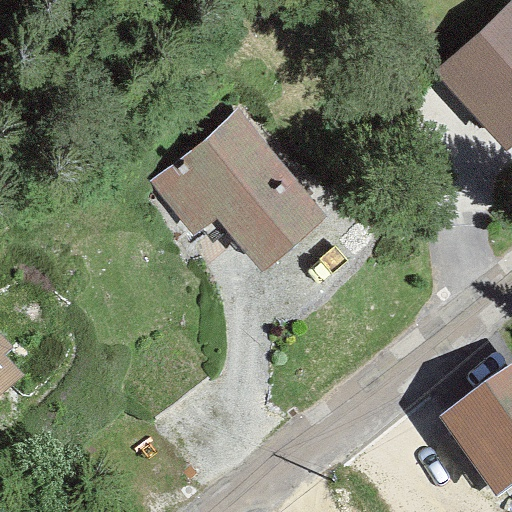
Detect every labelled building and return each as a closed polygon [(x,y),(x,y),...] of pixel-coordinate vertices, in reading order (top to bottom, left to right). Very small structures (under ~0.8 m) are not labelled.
[(511,77),(477,108),(511,148),(511,77)] [(295,141),(212,188),(246,245),(274,229),(298,266),(350,236),(295,141)] [(147,381),(184,427),(242,393),(207,342),(147,381)] [(0,424),(40,399),(26,377),(36,370),(25,346),(0,363),(0,424)] [(511,414),(479,440),(511,484),(511,414)]
